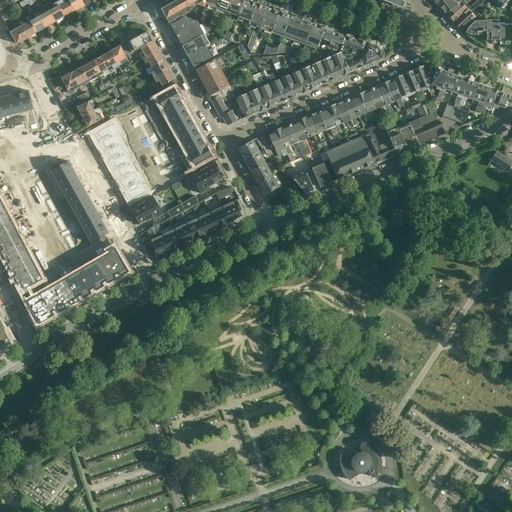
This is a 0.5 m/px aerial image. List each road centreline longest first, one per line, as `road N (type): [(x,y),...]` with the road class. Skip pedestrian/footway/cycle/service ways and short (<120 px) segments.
road 1 (tertiary): [(266,226),(511,120)]
road 2 (residential): [(148,282),(30,68)]
road 3 (residential): [(220,140),(381,73),(416,44)]
road 4 (tertiary): [(0,375),(148,282)]
road 5 (residential): [(220,140),(145,3)]
road 6 (residential): [(30,68),(145,3)]
road 7 (tertiary): [(148,282),(266,226)]
